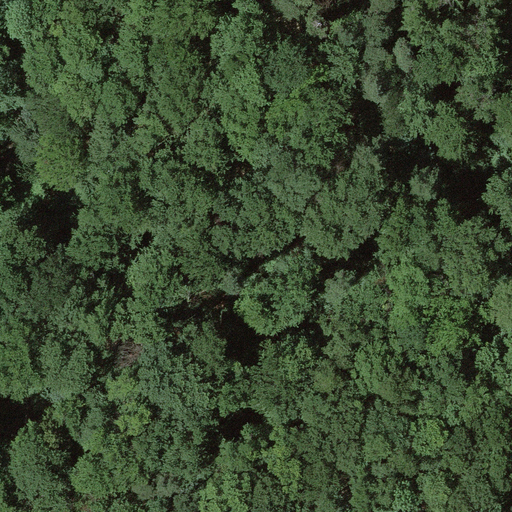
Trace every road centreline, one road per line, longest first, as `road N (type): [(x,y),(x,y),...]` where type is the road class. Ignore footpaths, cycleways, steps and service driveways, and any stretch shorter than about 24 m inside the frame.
road 1 (track): [(511,391),(483,266),(434,178),(284,0)]
road 2 (track): [(0,193),(24,138),(26,0)]
